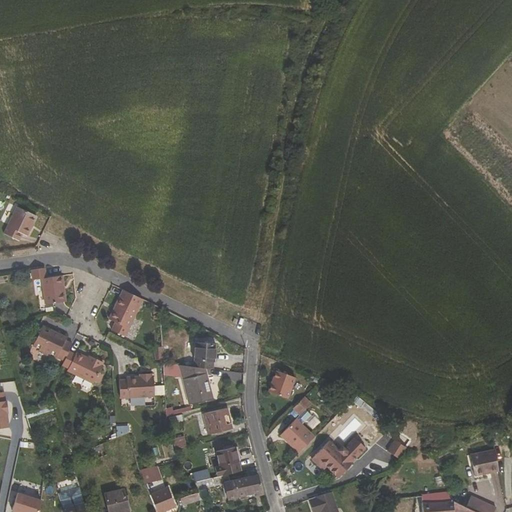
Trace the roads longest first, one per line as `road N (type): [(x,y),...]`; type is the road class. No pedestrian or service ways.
road 1 (residential): [(276,511),(250,401),(255,344),(82,263),(0,266)]
road 2 (track): [(336,0),(306,63),(285,140),(255,344)]
